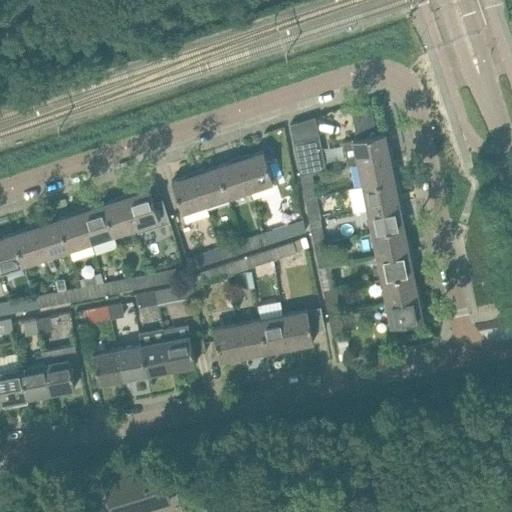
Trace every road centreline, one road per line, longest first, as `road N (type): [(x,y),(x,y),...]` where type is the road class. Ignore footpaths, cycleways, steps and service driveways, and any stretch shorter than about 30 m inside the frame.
road 1 (residential): [(0,194),(361,72),(394,78),(415,107),(467,356)]
road 2 (unclassified): [(0,451),(467,356)]
road 3 (unclassified): [(511,170),(454,0)]
